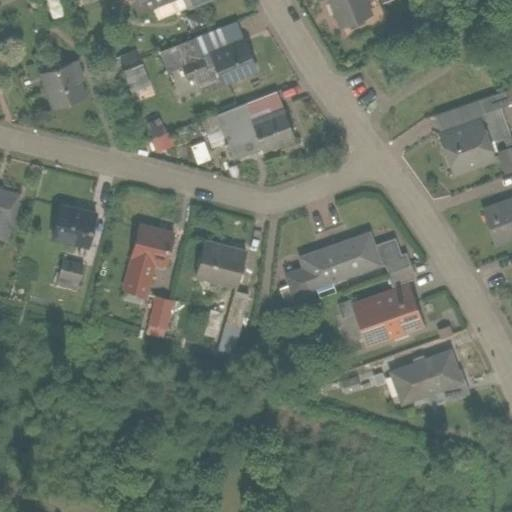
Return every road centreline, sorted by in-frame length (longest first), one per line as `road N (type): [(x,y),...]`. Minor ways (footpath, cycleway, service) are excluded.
road 1 (residential): [(379,166),(270,205),(0,139)]
road 2 (residential): [(511,386),(495,341),(379,166)]
road 3 (residential): [(379,166),(273,0)]
